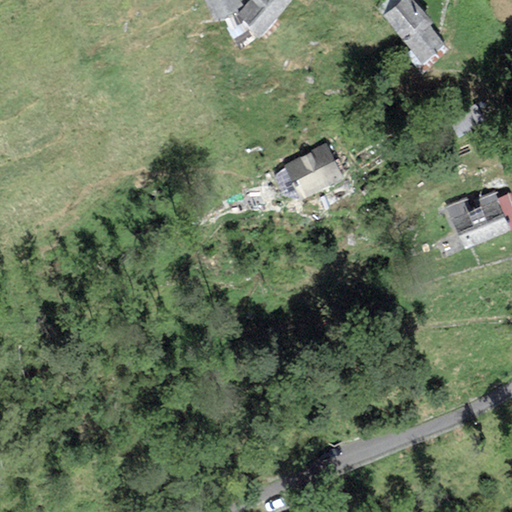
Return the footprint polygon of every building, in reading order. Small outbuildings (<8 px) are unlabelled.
[(203,0),(213,20),(241,6),(238,0),(203,0)] [(249,0),(236,15),(259,36),(291,0),(249,0)] [(411,0),(400,0),(383,16),(421,65),(443,44),(430,25),(432,23),(411,0)] [(325,143),(283,165),(302,200),(344,178),(325,143)] [(446,206),(464,250),(509,231),(496,199),(493,193),(468,203),(466,198),(446,206)] [(496,199),(509,231),(511,230),(511,198),(510,194),(496,199)]
